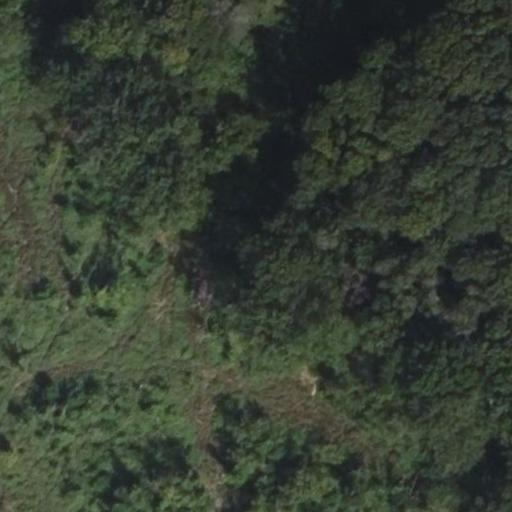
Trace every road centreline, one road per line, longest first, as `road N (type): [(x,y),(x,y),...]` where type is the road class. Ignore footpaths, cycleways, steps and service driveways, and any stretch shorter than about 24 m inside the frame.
road 1 (track): [(511,436),(247,314),(35,0)]
road 2 (track): [(424,511),(247,314),(380,0)]
